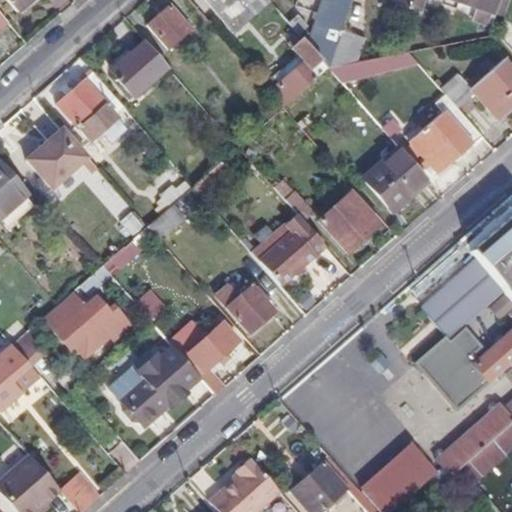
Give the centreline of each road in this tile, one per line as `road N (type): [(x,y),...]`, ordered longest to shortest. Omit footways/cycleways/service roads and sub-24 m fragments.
road 1 (residential): [(121,511),(511,166)]
road 2 (residential): [(111,0),(0,98)]
